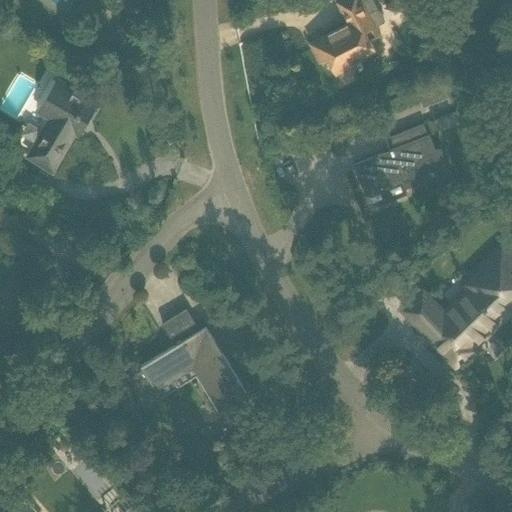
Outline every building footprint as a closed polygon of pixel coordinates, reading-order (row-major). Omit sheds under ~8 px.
[(383,33),(378,24),(386,20),(375,0),(336,0),(348,23),(310,43),(319,62),(328,57),(336,74),(359,63),(360,66),(363,65),(362,61),(377,54),(370,40),(383,33)] [(51,118),(29,155),(36,159),(53,169),(75,132),(79,135),(98,103),(80,93),(57,79),(48,95),(39,111),(46,115),(51,118)] [(444,80),(416,91),(421,103),(436,97),(438,102),(450,97),(444,80)] [(381,153),(353,164),(354,165),(356,165),(370,200),(403,187),(422,180),(430,176),(423,157),(435,152),(423,124),(396,135),(387,138),(391,149),(381,153)] [(465,362),(478,350),(468,339),(484,325),(486,328),(509,306),(511,308),(511,259),(502,248),(464,284),(469,290),(444,314),(423,292),(404,310),(422,329),(425,326),(438,340),(441,337),(451,348),(448,350),(460,363),(459,364),(462,366),(465,363),(465,362)] [(142,368),(127,378),(144,407),(163,395),(157,385),(194,362),(222,407),(218,410),(228,426),(245,415),(237,402),(248,395),(202,319),(201,320),(207,330),(202,333),(186,308),(162,323),(175,344),(140,365),(142,368)] [(142,511),(135,503),(125,511),(142,511)]
